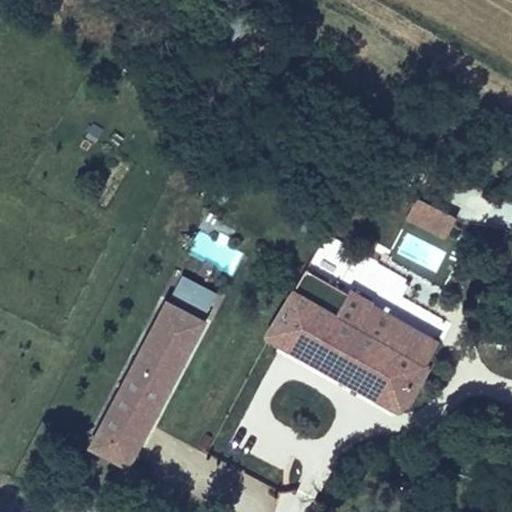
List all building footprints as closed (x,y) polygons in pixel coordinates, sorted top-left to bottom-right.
[(448,238),(460,214),(419,194),(407,218),(448,238)] [(236,268),(242,246),(196,235),(190,257),(236,268)] [(430,341),(298,271),(286,293),(343,323),(348,313),(368,323),(362,333),(418,363),(430,341)] [(207,313),(218,291),(181,272),(170,293),(207,313)] [(286,293),(263,336),(396,406),(418,363),(362,333),(368,323),(348,313),(343,323),(286,293)] [(191,339),(200,321),(163,300),(87,445),(126,467),(191,339)] [(202,345),(212,327),(200,321),(191,339),(202,345)] [(305,511),(309,495),(285,489),(279,511),(305,511)]
